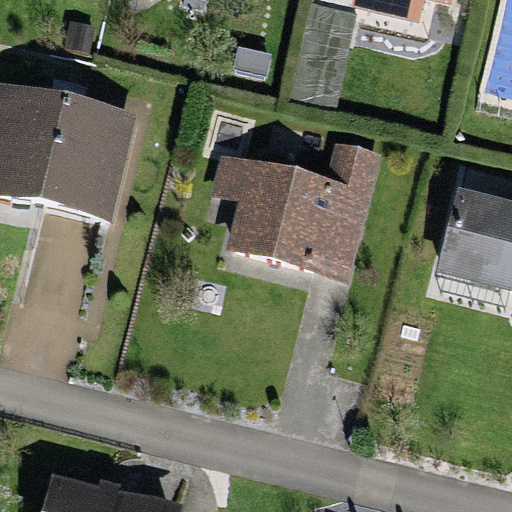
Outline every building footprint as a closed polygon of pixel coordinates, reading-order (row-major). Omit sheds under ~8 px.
[(407,0),(353,0),(353,5),(405,14),(407,0)] [(125,123),(0,95),(0,195),(104,218),(125,123)] [(368,200),(216,166),(207,205),(236,211),(227,252),(350,280),(368,200)] [(511,204),(460,192),(441,270),(511,287),(511,204)] [(164,511),(51,484),(44,511),(164,511)]
